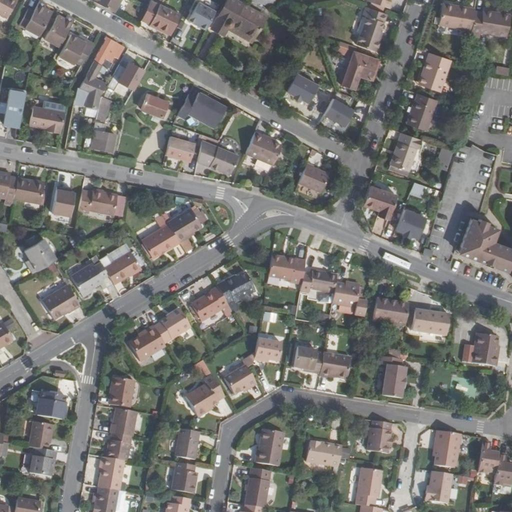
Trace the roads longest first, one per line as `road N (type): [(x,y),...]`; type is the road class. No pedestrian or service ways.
road 1 (residential): [(215,511),(229,431),(284,396),(511,428)]
road 2 (residential): [(70,5),(362,164)]
road 3 (residential): [(0,150),(220,193),(265,216)]
road 4 (residential): [(265,216),(83,331)]
road 5 (residential): [(337,233),(511,302)]
road 6 (residential): [(83,331),(89,380),(67,511)]
road 7 (residential): [(362,164),(420,0)]
